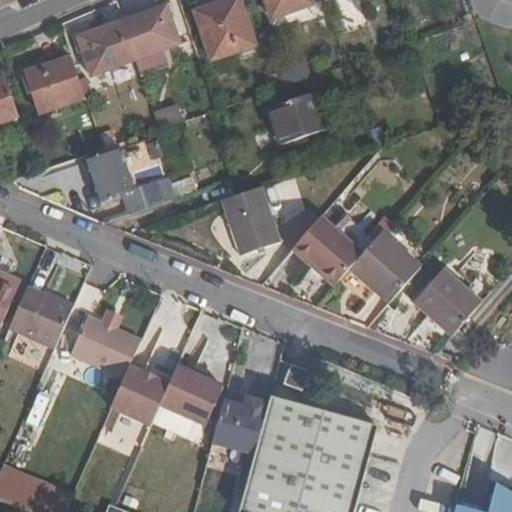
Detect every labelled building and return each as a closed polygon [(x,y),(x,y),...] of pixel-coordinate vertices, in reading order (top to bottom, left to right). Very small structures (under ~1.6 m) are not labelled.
[(260,42),(245,0),(238,0),(204,12),(219,56),(260,42)] [(320,9),(316,0),(275,0),(282,21),(320,9)] [(173,7),(130,23),(142,59),(140,60),(145,76),(175,65),(170,50),(186,44),(173,7)] [(139,61),(126,24),(84,39),(96,75),(139,61)] [(92,100),(78,58),(34,74),(48,114),(92,100)] [(0,126),(23,119),(10,81),(0,84),(0,126)] [(331,132),(318,94),(275,109),(287,147),(331,132)] [(158,113),(164,129),(187,121),(181,105),(158,113)] [(373,129),(378,148),(388,144),(390,144),(384,126),(373,129)] [(144,188),(130,147),(90,161),(104,201),(144,188)] [(265,187),(224,201),(245,257),(285,243),(265,187)] [(323,219),(297,249),(339,288),(356,268),(365,258),(323,219)] [(356,268),(398,302),(426,269),(385,236),(365,258),(356,268)] [(0,324),(7,327),(27,280),(0,268),(0,324)] [(419,307),(459,340),(488,305),(449,272),(419,307)] [(61,348),(80,305),(50,293),(48,294),(32,287),(31,289),(27,298),(14,328),(61,348)] [(133,366),(147,335),(96,313),(78,352),(129,375),(133,366)] [(311,390),(318,369),(298,362),(292,384),(311,390)] [(180,364),(172,383),(161,407),(206,427),(225,384),(180,364)] [(172,383),(133,366),(129,375),(114,410),(153,427),(161,407),(172,383)] [(356,511),(381,423),(276,394),(274,405),(259,456),(248,494),(242,511),(356,511)] [(226,399),(214,444),(259,456),(274,405),(247,397),(245,405),(226,399)] [(3,466),(0,472),(0,500),(27,511),(38,511),(47,491),(26,482),(28,477),(3,466)] [(511,511),(511,486),(506,481),(496,511),(490,508),(489,511),(511,511)] [(97,511),(102,498),(84,490),(78,503),(97,511)] [(127,511),(128,510),(102,498),(97,511),(127,511)]
